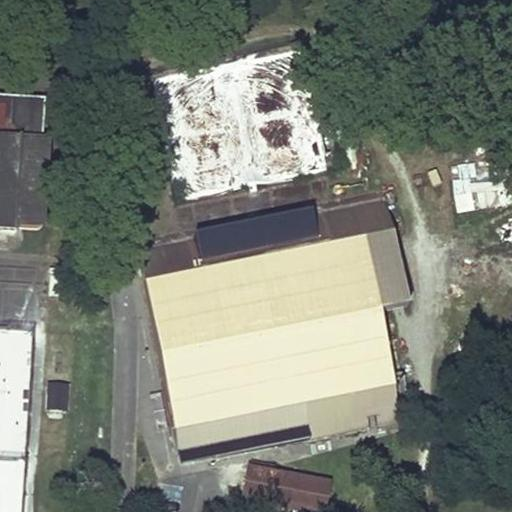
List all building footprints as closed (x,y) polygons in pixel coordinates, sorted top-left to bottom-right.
[(0,97),(0,232),(14,233),(14,226),(35,227),(41,223),(46,163),(49,118),(41,118),(42,101),(0,97)] [(383,201),(355,207),(377,314),(405,308),(383,201)] [(377,314),(355,207),(138,251),(180,456),(214,449),(216,460),(399,422),(377,314)] [(0,511),(22,511),(31,330),(0,328),(0,511)] [(68,388),(49,387),(48,412),(67,413),(68,388)] [(214,449),(180,456),(182,466),(216,460),(214,449)] [(244,500),(305,511),(321,511),(327,485),(274,475),(275,469),(251,464),(244,500)]
